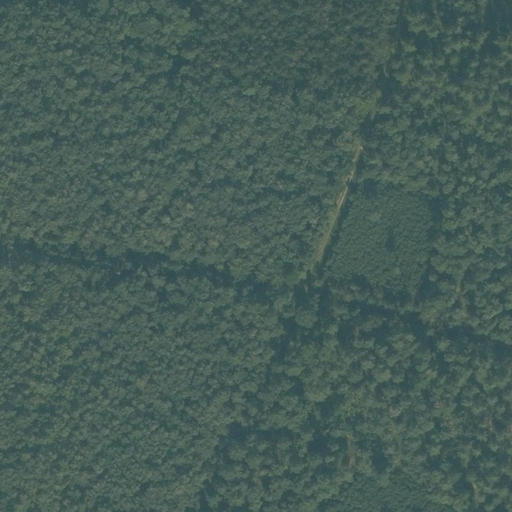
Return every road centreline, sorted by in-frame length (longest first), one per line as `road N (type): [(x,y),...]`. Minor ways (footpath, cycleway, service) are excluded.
road 1 (track): [(403,0),(303,287),(194,511)]
road 2 (track): [(511,347),(303,287)]
